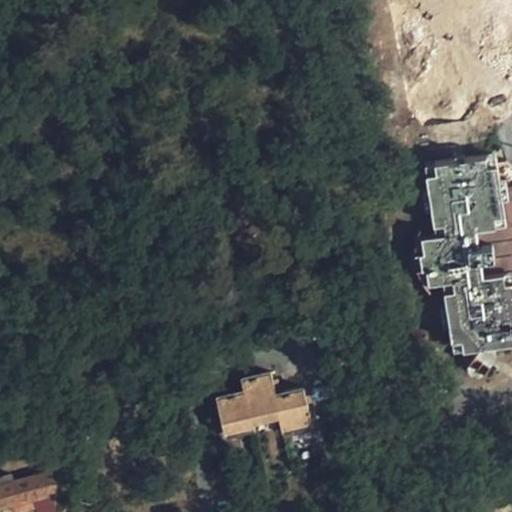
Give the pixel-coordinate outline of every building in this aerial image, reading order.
[(429,0),(447,29),(488,4),(485,0),(429,0)] [(497,151),(486,153),(488,162),(498,161),(497,151)] [(511,163),(507,160),(498,161),(488,162),(486,153),(435,161),(437,170),(427,172),(435,222),(445,221),(446,231),(436,232),(418,234),(415,247),(416,251),(412,251),(414,267),(419,267),(420,272),(424,281),(443,278),(454,277),(455,288),(445,289),(452,339),(462,337),(464,347),(511,339),(511,163)] [(425,162),(427,172),(437,170),(435,161),(425,162)] [(435,222),(436,232),(446,231),(445,221),(435,222)] [(443,278),(445,289),(455,288),(454,277),(443,278)] [(454,349),(464,347),(462,337),(452,339),(454,349)] [(217,395),(225,431),(254,424),(253,419),(279,413),(280,418),(283,427),(312,421),(304,385),(276,392),(271,370),(241,377),(245,389),(217,395)] [(253,419),(254,424),(280,418),(279,413),(253,419)] [(312,421),(283,427),(284,433),(313,427),(312,421)] [(254,424),(225,431),(227,438),(256,430),(254,424)] [(0,507),(12,504),(34,498),(58,492),(52,470),(15,480),(13,474),(0,477),(0,507)] [(14,511),(36,507),(34,498),(12,504),(13,511),(14,511)]
